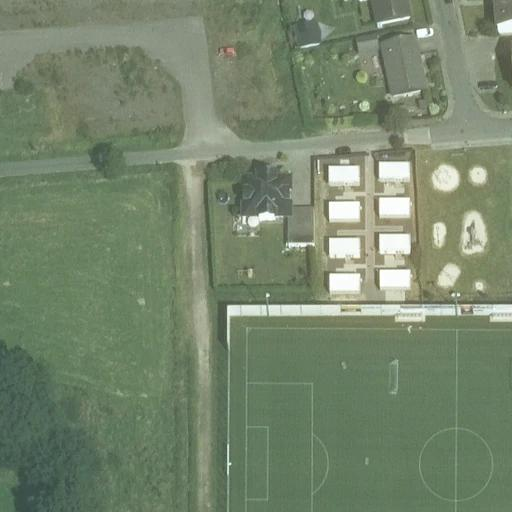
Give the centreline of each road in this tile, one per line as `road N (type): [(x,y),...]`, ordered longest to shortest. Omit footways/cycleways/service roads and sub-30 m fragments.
road 1 (unclassified): [(474,131),(0,171)]
road 2 (residential): [(444,0),(474,131)]
